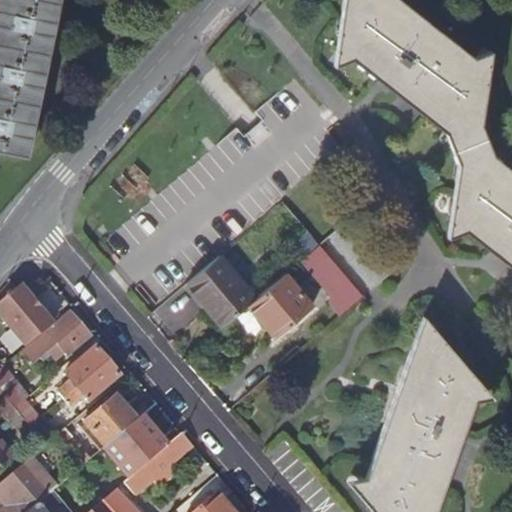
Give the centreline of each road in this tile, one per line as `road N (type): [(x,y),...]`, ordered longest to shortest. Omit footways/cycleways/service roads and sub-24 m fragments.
road 1 (residential): [(25,214),(281,511)]
road 2 (residential): [(25,214),(211,0)]
